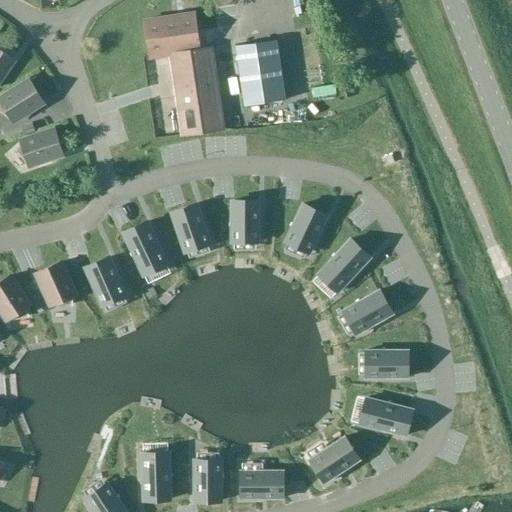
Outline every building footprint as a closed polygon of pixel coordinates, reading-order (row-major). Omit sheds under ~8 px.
[(181,136),(225,129),(212,47),(200,49),(194,13),(144,21),(150,59),(168,56),(181,136)] [(244,106),(287,100),(277,38),(234,45),(244,106)] [(0,81),(1,81),(3,81),(5,74),(13,62),(0,53),(0,81)] [(0,101),(0,104),(1,106),(0,107),(0,115),(8,121),(10,120),(12,124),(24,117),(27,118),(31,112),(43,105),(30,84),(0,101)] [(22,142),(23,146),(16,151),(26,163),(28,162),(29,167),(43,163),(45,165),(51,160),(64,156),(57,133),(22,142)] [(259,201),(231,201),(231,242),(259,242),(259,201)] [(197,204),(171,213),(184,252),(210,243),(197,204)] [(327,216),(302,204),(285,241),(310,252),(327,216)] [(148,221),(123,233),(143,275),(167,263),(148,221)] [(370,258),(350,239),(318,273),(338,292),(370,258)] [(126,293),(110,257),(85,268),(101,305),(126,293)] [(69,307),(69,299),(73,297),(58,264),(35,274),(41,286),(41,294),(44,294),(50,307),(54,305),(54,307),(69,307)] [(27,317),(25,309),(28,307),(7,277),(0,281),(0,311),(7,321),(11,318),(12,320),(27,317)] [(392,314),(378,290),(343,310),(357,334),(392,314)] [(407,350),(366,350),(366,378),(407,378),(407,350)] [(412,409),(367,398),(360,424),(405,436),(412,409)] [(359,460),(344,437),(310,459),(325,482),(359,460)] [(169,453),(142,453),(143,500),(171,499),(169,453)] [(222,460),(194,460),(194,501),(222,501),(222,460)] [(282,470),(242,470),(242,497),(282,497),(282,470)] [(127,511),(108,483),(85,498),(94,511),(127,511)]
